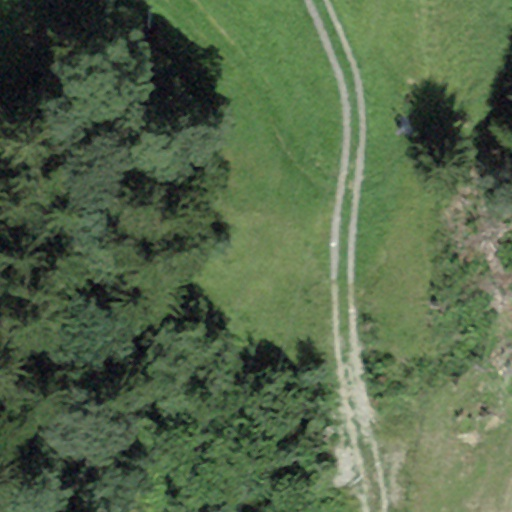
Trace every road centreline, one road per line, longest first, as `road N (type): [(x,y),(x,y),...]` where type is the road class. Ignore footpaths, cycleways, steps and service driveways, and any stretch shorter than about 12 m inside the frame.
road 1 (track): [(316,0),(357,107),(341,272),(349,397),(367,447),(372,511)]
road 2 (track): [(344,244),(263,110),(174,0)]
